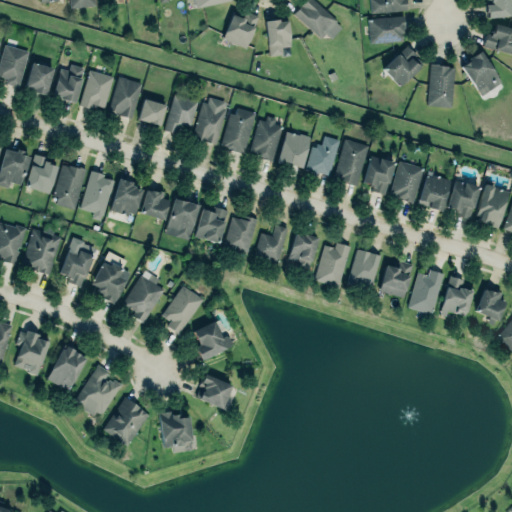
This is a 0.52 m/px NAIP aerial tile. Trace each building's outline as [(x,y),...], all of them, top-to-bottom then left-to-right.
[(326,42),(341,26),(312,0),(303,0),(293,11),(326,42)] [(368,0),(370,12),(406,9),(405,0),(368,0)] [(511,15),(511,0),(484,0),(485,16),(511,15)] [(245,9),(257,14),(244,46),(221,36),(231,11),(242,15),(245,9)] [(367,18),(369,41),(402,38),(401,31),(404,31),(403,15),(367,18)] [(264,18),(268,55),(282,53),(281,46),(290,45),(287,18),(278,19),(277,16),(264,18)] [(511,27),(489,23),(484,47),(510,53),(510,51),(511,50),(511,27)] [(0,55),(0,74),(6,77),(5,82),(17,86),(28,49),(4,42),(0,55)] [(405,45),(381,68),(398,86),(422,63),(405,45)] [(459,63),(477,95),(499,83),(481,51),(459,63)] [(45,93),(50,66),(28,62),(23,89),(45,93)] [(73,101),(82,66),(68,63),(67,69),(57,67),(50,95),(73,101)] [(426,105),(450,106),(453,65),(428,64),(426,105)] [(88,68),(112,75),(103,106),(94,103),(93,108),(78,103),(88,68)] [(106,112),(129,119),(140,82),(116,75),(106,112)] [(162,128),(176,133),(179,123),(189,125),(196,100),(172,93),(162,128)] [(213,143),(226,101),(204,95),(191,137),(213,143)] [(163,104),(141,97),(135,118),(157,125),(163,104)] [(220,142),(229,112),(234,114),(236,106),(254,111),(242,152),(231,149),(231,147),(225,145),(226,144),(220,142)] [(281,125),(271,160),(264,157),(247,153),(257,118),(264,120),(266,114),(274,117),(272,123),(281,125)] [(275,160),(284,129),(298,133),(298,132),(309,135),(300,165),(286,161),(285,163),(275,160)] [(323,134),(338,138),(328,174),(318,171),(317,174),(310,172),(311,170),(304,168),(311,144),(314,145),(315,142),(321,143),(323,134)] [(355,184),(366,144),(343,137),(331,177),(355,184)] [(0,184),(0,158),(3,146),(15,149),(16,147),(22,149),(21,152),(28,154),(19,183),(8,180),(7,186),(0,184)] [(47,193),(56,163),(32,155),(22,185),(47,193)] [(369,190),(385,193),(391,159),(366,155),(361,183),(370,184),(369,190)] [(387,194),(398,159),(423,166),(418,181),(415,180),(411,192),(413,193),(411,201),(387,194)] [(52,193),(55,194),(56,195),(54,202),(73,208),(85,167),(77,165),(77,166),(67,163),(67,164),(61,162),(52,193)] [(89,168),(78,206),(92,210),(91,216),(99,218),(100,213),(102,213),(112,178),(102,175),(103,172),(89,168)] [(439,208),(447,179),(431,174),(430,176),(425,175),(423,180),(421,180),(416,197),(416,201),(439,208)] [(117,176),(109,207),(127,213),(128,210),(133,212),(140,187),(133,185),(133,184),(129,183),(130,180),(117,176)] [(462,179),(477,183),(468,217),(454,213),(456,209),(450,207),(451,205),(445,203),(453,179),(461,180),(462,179)] [(482,180),(474,212),(477,213),(476,217),(483,219),(483,222),(496,226),(506,189),(494,185),(495,181),(487,179),(486,181),(482,180)] [(138,209),(162,216),(167,198),(161,196),(162,189),(157,188),(156,189),(149,186),(149,188),(145,186),(138,209)] [(511,195),(511,231),(500,227),(511,195)] [(187,239),(196,204),(172,197),(162,233),(187,239)] [(226,208),(217,240),(192,234),(201,203),(212,206),(213,204),(219,205),(226,208)] [(241,213),(256,217),(245,252),(221,246),(231,214),(240,216),(241,213)] [(24,227),(0,220),(0,258),(14,262),(24,227)] [(274,222),(287,225),(276,262),(253,256),(260,230),(271,233),(274,222)] [(48,272),(52,259),(50,259),(52,254),(53,254),(59,235),(31,226),(20,262),(48,272)] [(307,266),(316,237),(294,230),(285,259),(307,266)] [(313,278),(323,243),(328,243),(333,245),(335,240),(342,241),(350,245),(338,286),(313,278)] [(78,247),(81,241),(93,246),(78,285),(65,279),(67,275),(63,273),(64,270),(57,269),(68,244),(78,247)] [(369,289),(380,253),(363,247),(359,259),(360,265),(348,279),(369,289)] [(115,302),(126,270),(120,268),(123,259),(112,255),(108,264),(99,261),(90,284),(97,286),(94,294),(115,302)] [(376,288),(383,260),(393,263),(394,261),(396,261),(397,258),(410,261),(401,295),(376,288)] [(428,267),(441,270),(430,311),(406,304),(416,270),(426,272),(428,267)] [(139,272),(162,287),(142,321),(131,314),(133,309),(122,302),(139,272)] [(445,315),(446,310),(463,315),(472,283),(447,276),(437,313),(445,315)] [(159,313),(181,283),(202,297),(177,332),(166,324),(170,318),(169,317),(167,319),(159,313)] [(483,284),(473,307),(488,313),(486,320),(492,322),(494,316),(497,317),(504,298),(498,296),(500,290),(495,287),(494,289),(483,284)] [(511,314),(494,338),(511,352),(511,314)] [(192,346),(199,360),(231,345),(224,331),(223,331),(216,318),(190,330),(197,344),(192,346)] [(0,360),(10,324),(0,321),(0,360)] [(35,372),(48,336),(42,334),(40,341),(37,335),(35,334),(36,331),(31,329),(26,342),(20,328),(18,329),(21,336),(11,364),(35,372)] [(45,377),(67,388),(84,355),(78,351),(69,344),(60,345),(45,377)] [(96,362),(71,401),(92,415),(95,410),(100,413),(120,383),(113,378),(111,380),(107,377),(106,379),(103,378),(107,370),(96,362)] [(202,371),(199,380),(202,381),(196,395),(219,404),(229,382),(202,371)] [(147,413),(122,396),(101,429),(125,445),(147,413)] [(169,450),(189,449),(188,414),(170,415),(170,410),(158,411),(160,446),(169,446),(169,450)] [(0,511),(20,511),(9,508),(10,507),(0,503),(0,511)]
